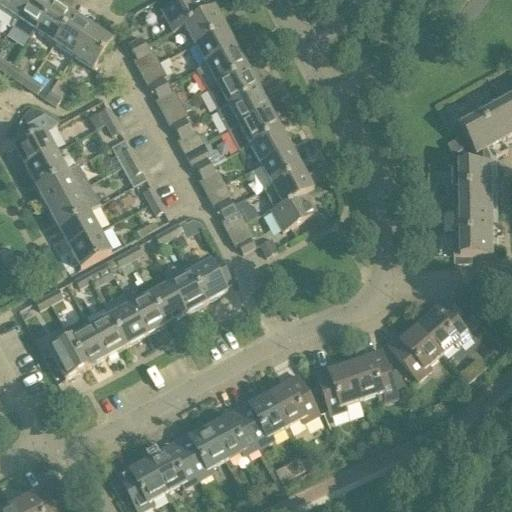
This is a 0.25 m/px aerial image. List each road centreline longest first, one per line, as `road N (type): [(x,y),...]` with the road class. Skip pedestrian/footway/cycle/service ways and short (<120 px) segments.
road 1 (residential): [(39,446),(78,451),(278,342),(353,315),(376,284)]
road 2 (residential): [(376,284),(377,193),(327,98)]
road 3 (unclassified): [(327,98),(449,30),(476,0)]
road 4 (residential): [(376,284),(511,278)]
